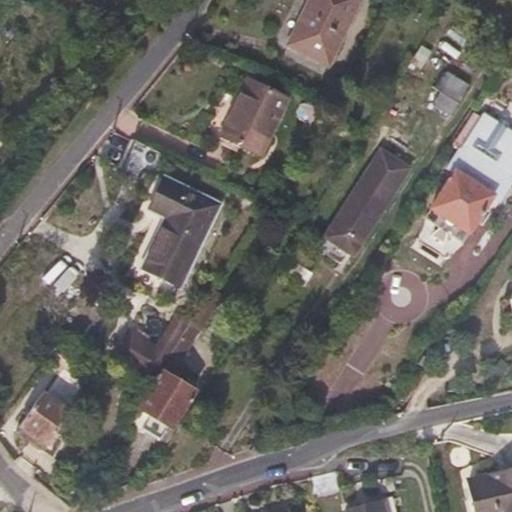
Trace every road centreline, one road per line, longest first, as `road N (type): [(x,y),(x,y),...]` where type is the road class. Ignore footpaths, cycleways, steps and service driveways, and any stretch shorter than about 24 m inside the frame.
road 1 (residential): [(139,511),(293,461),(333,437),(511,402)]
road 2 (residential): [(200,0),(0,253)]
